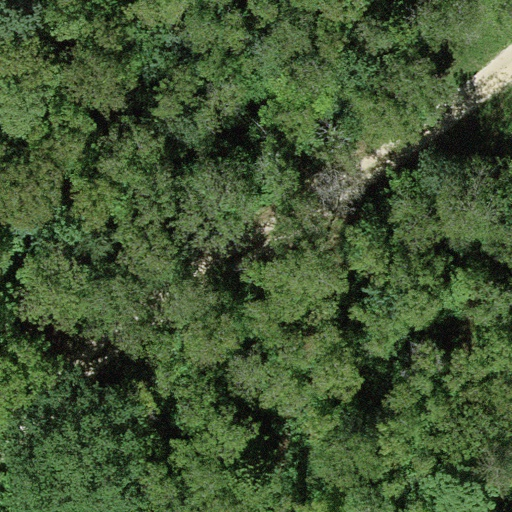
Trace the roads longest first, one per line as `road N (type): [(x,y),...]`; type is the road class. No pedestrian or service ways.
road 1 (track): [(511,56),(434,124),(239,252),(0,435)]
road 2 (track): [(467,0),(434,124)]
